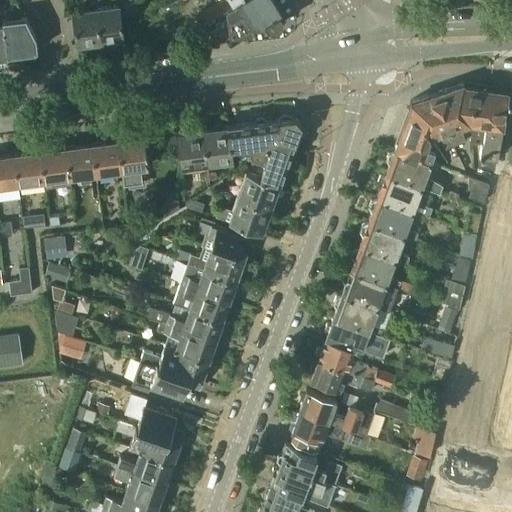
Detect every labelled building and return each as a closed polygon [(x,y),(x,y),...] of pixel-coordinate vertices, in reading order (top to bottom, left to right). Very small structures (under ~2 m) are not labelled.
[(182,0),(158,0),(156,1),(162,12),(182,0)] [(238,0),(237,1),(203,21),(207,27),(218,26),(219,32),(267,26),(275,28),(281,24),(282,19),(283,17),(273,0),(238,0)] [(118,5),(95,8),(100,42),(122,38),(118,5)] [(77,44),(100,42),(95,8),(73,11),(77,44)] [(27,18),(2,21),(7,53),(37,49),(35,35),(27,18)] [(468,121),(472,119),(463,83),(463,82),(436,91),(455,144),(466,141),(460,123),(468,121)] [(478,152),(495,156),(507,89),(463,83),(472,119),(468,121),(473,142),(480,143),(478,152)] [(436,91),(409,100),(411,104),(431,133),(439,131),(444,148),(455,144),(436,91)] [(394,148),(431,162),(437,146),(430,136),(431,133),(411,104),(402,130),(395,147),(394,148)] [(254,121),(227,124),(230,146),(231,146),(249,144),(250,156),(279,134),(294,139),(294,138),(299,133),(298,124),(300,122),(294,116),(292,116),(284,114),(277,118),(265,119),(262,117),(257,117),(254,121)] [(214,126),(202,128),(206,163),(233,160),(231,146),(230,146),(227,124),(225,125),(222,122),(217,123),(214,126)] [(180,166),(206,163),(202,128),(199,128),(196,125),(191,126),(188,130),(176,131),(180,166)] [(292,155),(290,151),(294,139),(279,134),(250,156),(264,162),(259,173),(280,180),(281,178),(286,163),(290,161),(292,155)] [(117,138),(122,169),(148,166),(144,135),(117,138)] [(162,136),(163,148),(176,146),(175,135),(162,136)] [(96,173),(122,169),(117,138),(91,142),(96,173)] [(91,142),(65,145),(70,176),(96,173),(91,142)] [(44,179),(70,176),(65,145),(39,149),(44,179)] [(431,162),(394,148),(389,150),(387,157),(389,162),(387,170),(423,183),(434,188),(438,177),(427,172),(431,162)] [(18,183),(44,179),(39,149),(13,152),(18,183)] [(13,152),(0,153),(0,199),(20,196),(18,183),(13,152)] [(459,155),(452,157),(450,163),(464,168),(459,155)] [(278,185),(280,180),(259,173),(247,169),(237,196),(271,207),(274,196),(278,194),(280,189),(278,185)] [(418,198),(423,183),(387,170),(385,172),(381,174),(378,181),(381,186),(377,194),(414,208),(429,213),(433,204),(418,198)] [(511,188),(503,187),(501,194),(511,196),(511,188)] [(468,195),(485,201),(486,194),(470,188),(468,195)] [(372,209),(369,218),(406,231),(423,238),(427,229),(420,226),(419,229),(408,225),(414,208),(377,194),(377,196),(375,196),(373,197),(372,198),(370,200),(370,201),(370,202),(370,203),(370,204),(370,205),(370,207),(371,208),(372,209)] [(511,196),(501,194),(499,202),(511,205),(511,199),(511,196)] [(272,214),(270,210),(271,207),(237,196),(233,209),(220,204),(216,215),(262,232),(265,221),(270,219),(272,214)] [(194,199),(186,204),(201,210),(204,203),(194,199)] [(465,226),(477,230),(482,212),(470,208),(465,226)] [(37,225),(36,214),(23,215),(24,227),(37,225)] [(244,259),(246,259),(250,247),(248,246),(249,243),(242,241),(244,236),(200,221),(201,218),(193,215),(189,227),(213,235),(209,246),(244,259)] [(496,215),(494,222),(506,225),(508,217),(496,215)] [(369,218),(368,220),(363,222),(361,228),(363,233),(360,241),(397,255),(409,259),(414,261),(416,255),(400,249),(406,231),(369,218)] [(494,222),(493,230),(504,233),(506,225),(494,222)] [(44,237),(47,258),(63,256),(60,235),(44,237)] [(360,241),(359,243),(355,245),(352,252),(355,257),(352,265),(400,283),(415,289),(419,280),(403,274),(402,277),(391,273),(397,255),(360,241)] [(471,256),(474,244),(462,241),(459,253),(471,256)] [(490,243),(488,250),(499,253),(501,245),(490,243)] [(188,263),(203,268),(237,279),(239,272),(241,273),(246,259),(244,259),(209,246),(209,247),(209,248),(206,258),(179,248),(176,259),(188,263)] [(488,250),(486,258),(498,261),(499,253),(488,250)] [(141,268),(146,256),(133,251),(129,264),(141,268)] [(45,273),(62,279),(66,267),(50,261),(45,273)] [(346,280),(343,289),(380,303),(391,307),(400,283),(352,265),(351,267),(346,270),(344,276),(346,280)] [(32,292),(29,266),(19,267),(20,279),(9,280),(10,295),(32,292)] [(451,277),(465,282),(468,270),(455,266),(451,277)] [(239,280),(237,280),(237,279),(203,268),(199,278),(183,273),(180,282),(230,299),(232,293),(234,294),(239,280)] [(483,271),(481,279),(493,281),(495,273),(483,271)] [(459,307),(465,283),(446,277),(440,300),(459,307)] [(481,279),(479,286),(491,289),(493,281),(481,279)] [(229,308),(228,307),(230,299),(180,282),(173,304),(188,309),(223,321),(225,321),(229,308)] [(66,289),(51,283),(53,298),(62,301),(66,289)] [(371,326),(380,303),(343,289),(342,291),(340,291),(339,292),(337,293),(336,294),(335,296),(335,298),(335,300),(336,303),(337,304),(334,313),(368,325),(371,326)] [(470,297),(469,305),(480,308),(482,300),(470,297)] [(469,305),(467,313),(479,316),(480,308),(469,305)] [(146,316),(161,322),(216,340),(217,337),(219,337),(225,321),(223,321),(188,309),(185,319),(149,307),(146,316)] [(57,329),(68,333),(74,315),(54,308),(57,329)] [(334,313),(326,335),(357,345),(383,354),(389,338),(369,331),(371,326),(368,325),(334,313)] [(449,331),(452,324),(441,320),(438,327),(449,331)] [(214,347),(216,340),(161,322),(159,330),(168,334),(165,344),(211,360),(215,348),(214,347)] [(470,327),(468,335),(480,337),(482,330),(470,327)] [(18,333),(0,335),(0,363),(22,361),(18,333)] [(86,340),(66,333),(60,351),(80,358),(86,340)] [(326,335),(322,347),(318,347),(316,351),(319,354),(318,356),(375,378),(393,384),(397,371),(353,355),(357,345),(326,335)] [(450,358),(455,345),(426,335),(422,348),(450,358)] [(468,335),(466,342),(478,345),(480,337),(468,335)] [(206,374),(211,360),(165,344),(161,355),(143,349),(140,358),(194,377),(195,374),(203,376),(204,373),(206,374)] [(464,355),(462,363),(473,365),(475,358),(464,355)] [(318,356),(317,358),(316,358),(315,358),(314,358),(313,359),(312,360),(312,362),(312,363),(312,364),(313,365),(314,365),(315,366),(310,378),(341,390),(344,380),(370,389),(375,378),(318,356)] [(190,386),(194,377),(140,358),(133,379),(183,396),(187,385),(190,386)] [(432,374),(444,379),(450,362),(438,358),(432,374)] [(462,363),(460,371),(472,373),(473,365),(462,363)] [(457,383),(455,391),(467,393),(469,386),(457,383)] [(511,387),(506,386),(502,400),(511,402),(511,387)] [(337,400),(306,389),(300,408),(356,429),(364,432),(367,433),(374,413),(348,404),(344,414),(333,410),(337,400)] [(455,391),(453,399),(465,401),(467,393),(455,391)] [(381,402),(379,409),(429,427),(433,415),(383,397),(381,402)] [(511,402),(502,400),(499,414),(511,417),(511,402)] [(103,412),(105,405),(98,403),(96,409),(103,412)] [(173,439),(181,442),(184,431),(172,426),(176,416),(144,405),(140,416),(122,410),(119,419),(173,439)] [(96,411),(85,407),(82,418),(93,422),(96,411)] [(364,432),(356,429),(300,408),(292,430),(295,431),(291,440),(318,450),(325,432),(359,445),(364,432)] [(451,411),(449,419),(460,422),(462,414),(451,411)] [(511,417),(499,414),(496,428),(511,432),(511,417)] [(181,447),(179,447),(181,442),(173,439),(119,419),(116,428),(133,435),(130,446),(140,450),(176,462),(181,447)] [(449,419),(447,427),(459,429),(460,422),(449,419)] [(414,450),(429,453),(435,429),(420,425),(414,450)] [(511,432),(496,428),(492,444),(511,448),(511,432)] [(79,449),(82,440),(70,436),(66,445),(79,449)] [(278,453),(276,459),(279,462),(279,463),(334,482),(341,462),(328,457),(324,468),(313,464),(317,454),(286,443),(284,450),(278,453)] [(172,474),(176,462),(140,450),(137,460),(103,448),(100,457),(109,460),(167,480),(169,473),(172,474)] [(59,465),(74,470),(79,457),(64,452),(59,465)] [(166,488),(165,487),(167,480),(109,460),(106,470),(115,472),(130,477),(126,488),(162,501),(166,488)] [(275,473),(271,483),(303,494),(329,503),(332,494),(336,483),(334,482),(279,463),(278,464),(274,465),(272,470),(275,473)] [(302,494),(271,483),(264,503),(287,511),(318,511),(299,505),(302,494)] [(104,504),(127,511),(158,511),(162,501),(126,488),(122,500),(107,494),(104,504)] [(94,501),(91,510),(98,511),(100,511),(104,504),(94,501)] [(287,511),(264,503),(264,504),(260,506),(258,511),(287,511)]
